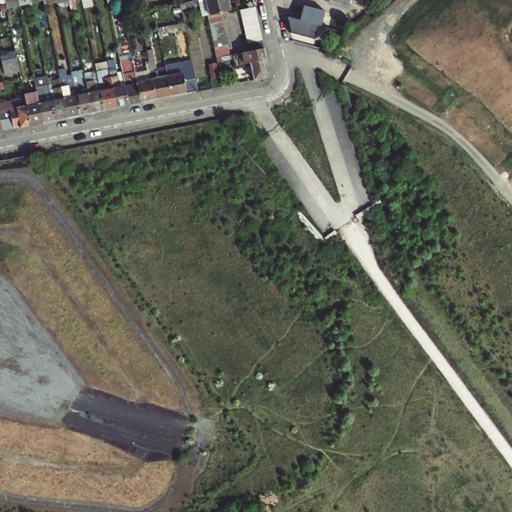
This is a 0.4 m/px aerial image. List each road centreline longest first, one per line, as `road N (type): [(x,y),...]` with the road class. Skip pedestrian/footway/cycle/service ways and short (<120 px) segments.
road 1 (residential): [(0,148),(269,92),(282,76),(279,55)]
road 2 (track): [(511,460),(338,218)]
